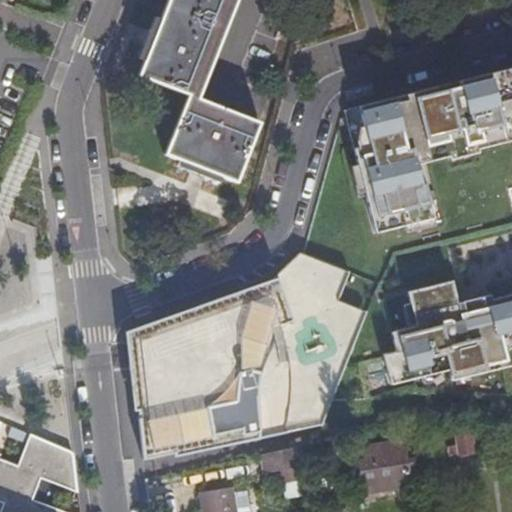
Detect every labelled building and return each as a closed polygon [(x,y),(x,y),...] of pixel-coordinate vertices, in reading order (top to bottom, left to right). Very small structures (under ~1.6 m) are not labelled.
[(183,99),(204,108),(247,0),(165,0),(150,38),(134,79),(183,99)] [(511,65),(344,106),(375,232),(403,225),(406,232),(442,222),(427,163),(449,157),(450,164),(480,157),(476,140),(502,133),(503,141),(511,138),(511,65)] [(204,108),(183,99),(160,159),(197,174),(230,188),(244,152),(253,129),(204,108)] [(327,405),(374,283),(300,253),(279,277),(129,328),(140,447),(252,425),(327,405)] [(511,292),(489,299),(488,293),(456,302),(449,273),(408,285),(417,320),(392,327),(397,344),(385,349),(392,381),(466,380),(466,369),(511,362),(511,292)] [(0,511),(65,511),(63,494),(78,492),(72,455),(69,451),(9,425),(0,422),(0,511)] [(470,429),(453,431),(455,450),(448,450),(448,459),(455,458),(456,462),(473,460),(470,429)] [(349,450),(357,498),(409,488),(400,441),(349,450)] [(301,469),(298,444),(261,453),(263,474),(301,469)] [(199,493),(201,511),(233,511),(230,488),(199,493)]
